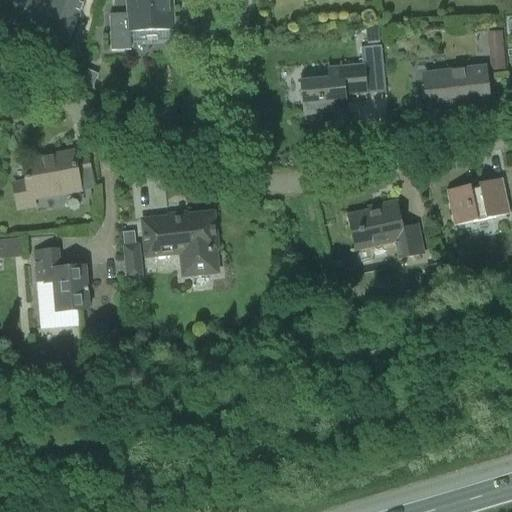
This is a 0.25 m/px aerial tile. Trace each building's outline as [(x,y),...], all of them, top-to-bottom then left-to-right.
[(36,34),(49,0),(28,0),(18,26),(36,34)] [(66,46),(78,17),(85,0),(83,0),(49,0),(36,34),(66,46)] [(111,52),(130,51),(129,33),(173,32),(171,0),(126,0),(127,16),(110,17),(111,52)] [(377,29),(366,30),(367,42),(378,41),(377,29)] [(490,73),(504,71),(500,33),(486,35),(490,73)] [(328,79),(300,82),(304,122),(306,122),(305,116),(344,112),(345,118),(347,118),(344,95),(364,93),(365,100),(366,100),(366,96),(364,77),(382,75),(379,48),(361,50),(360,50),(361,66),(327,70),(328,79)] [(428,116),(488,109),(486,90),(483,69),(423,76),(428,116)] [(26,183),(13,185),(18,211),(33,208),(32,198),(79,190),(75,169),(72,154),(22,163),(26,183)] [(510,215),(502,180),(478,185),(479,189),(470,190),(470,187),(446,192),(453,227),(510,215)] [(367,213),(346,217),(351,237),(354,252),(395,243),(399,261),(423,255),(421,246),(417,226),(402,229),(397,203),(377,207),(366,209),(367,213)] [(213,215),(141,222),(143,242),(145,258),(181,254),(182,270),(183,280),(216,276),(215,267),(214,251),(216,251),(215,235),(213,215)] [(0,258),(21,259),(21,240),(0,240),(0,258)] [(125,282),(143,280),(138,245),(121,247),(125,282)] [(59,270),(58,251),(34,253),(36,285),(52,283),(54,314),(88,311),(85,268),(59,270)] [(437,266),(425,269),(430,293),(443,290),(437,266)]
